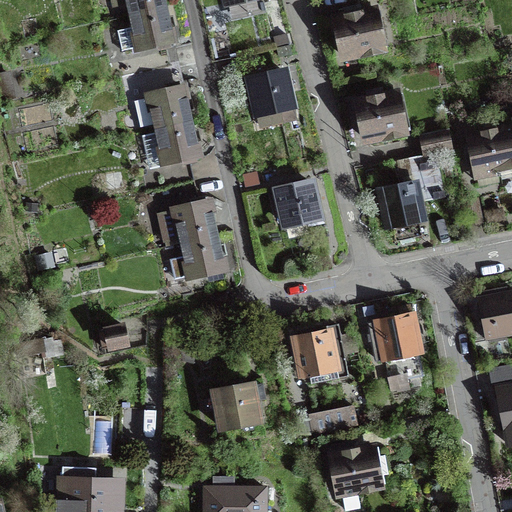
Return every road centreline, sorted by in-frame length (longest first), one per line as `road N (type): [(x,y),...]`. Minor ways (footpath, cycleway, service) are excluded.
road 1 (residential): [(296,0),(370,280)]
road 2 (residential): [(440,267),(487,511)]
